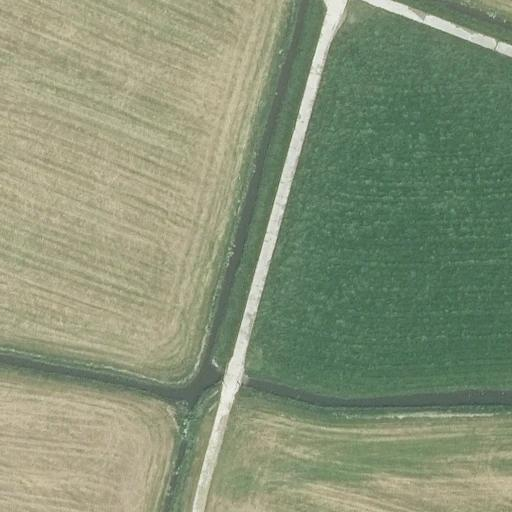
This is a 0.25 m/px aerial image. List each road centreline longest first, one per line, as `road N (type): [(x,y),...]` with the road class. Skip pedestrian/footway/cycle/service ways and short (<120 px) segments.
road 1 (track): [(197,511),(336,0)]
road 2 (track): [(372,0),(511,52)]
